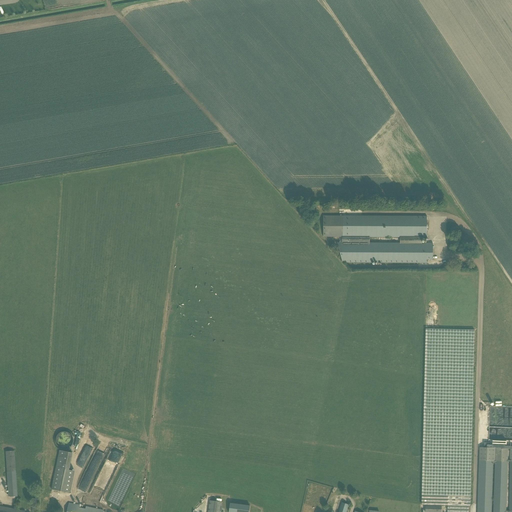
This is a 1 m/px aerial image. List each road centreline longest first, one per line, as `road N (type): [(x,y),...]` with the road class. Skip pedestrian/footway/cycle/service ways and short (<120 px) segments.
road 1 (unclassified): [(473,511),(479,261),(445,255)]
road 2 (track): [(168,295),(138,511)]
